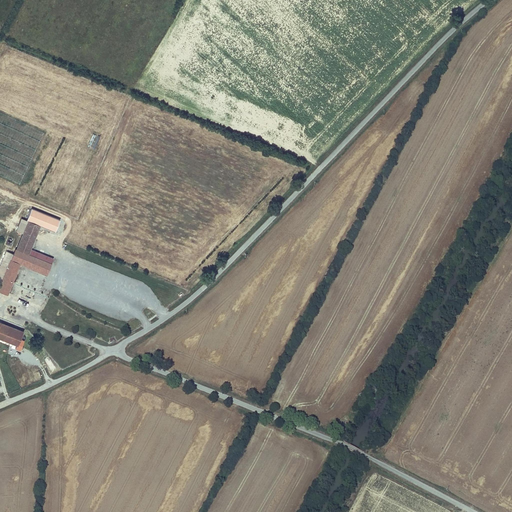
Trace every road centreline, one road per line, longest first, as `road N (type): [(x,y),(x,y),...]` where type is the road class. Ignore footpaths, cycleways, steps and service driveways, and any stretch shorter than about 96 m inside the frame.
road 1 (unclassified): [(112,351),(206,285),(489,0)]
road 2 (unclassified): [(112,351),(343,444),(474,511)]
road 3 (track): [(350,511),(374,474),(448,511),(458,503)]
road 4 (track): [(0,405),(112,351)]
